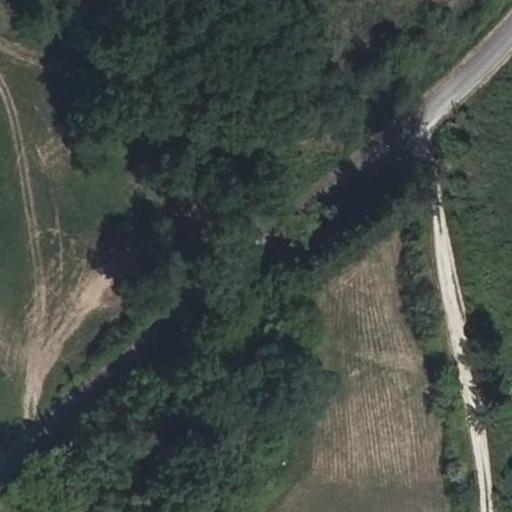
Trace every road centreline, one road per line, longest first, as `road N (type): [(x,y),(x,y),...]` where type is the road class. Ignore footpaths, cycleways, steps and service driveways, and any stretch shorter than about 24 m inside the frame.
road 1 (tertiary): [(0,462),(511,20)]
road 2 (track): [(409,109),(439,213),(477,511)]
